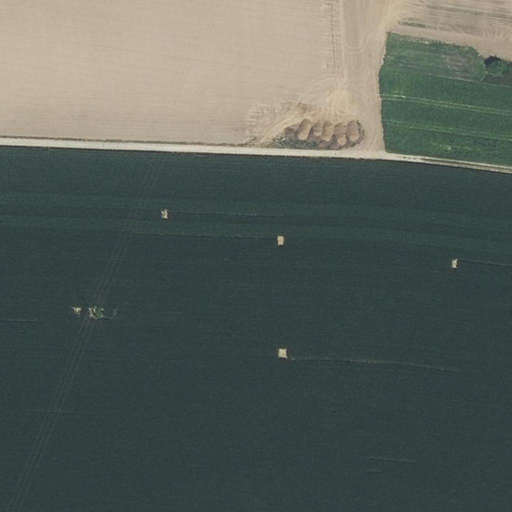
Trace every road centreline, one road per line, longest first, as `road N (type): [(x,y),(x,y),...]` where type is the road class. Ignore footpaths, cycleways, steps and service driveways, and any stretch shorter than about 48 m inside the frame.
road 1 (track): [(511,170),(379,154),(0,144)]
road 2 (track): [(379,154),(368,0)]
